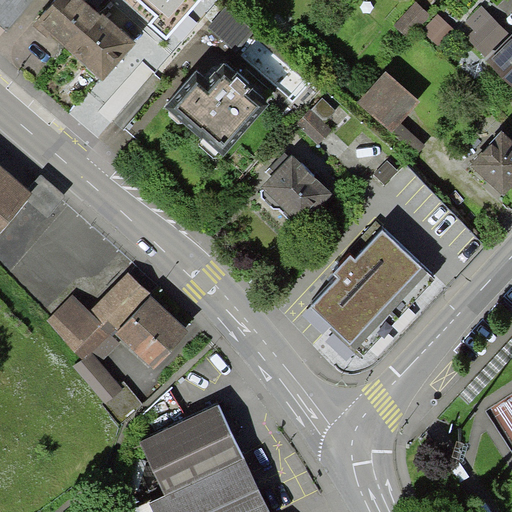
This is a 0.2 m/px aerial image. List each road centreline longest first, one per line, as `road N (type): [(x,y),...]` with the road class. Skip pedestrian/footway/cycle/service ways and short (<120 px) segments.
road 1 (tertiary): [(0,109),(201,283),(320,419),(359,433)]
road 2 (primary): [(359,433),(511,257)]
